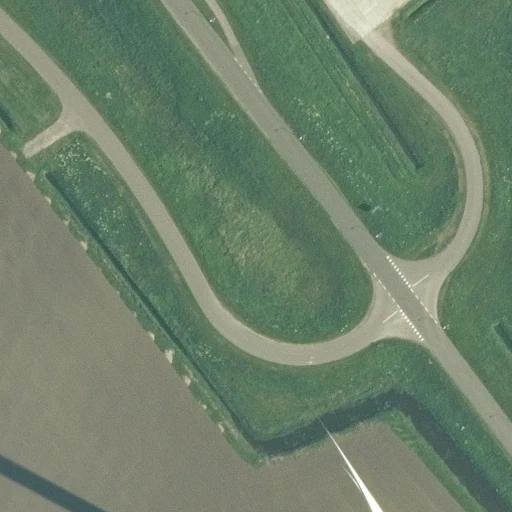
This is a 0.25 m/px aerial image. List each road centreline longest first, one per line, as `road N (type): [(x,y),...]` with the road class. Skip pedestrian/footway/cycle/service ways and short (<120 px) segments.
road 1 (unclassified): [(0,22),(105,143),(174,241),(213,316),(240,341),(291,358),(332,354),(405,303)]
road 2 (unclassified): [(405,303),(252,106)]
road 3 (unclassified): [(511,442),(405,303)]
road 4 (unclassified): [(174,0),(252,106)]
